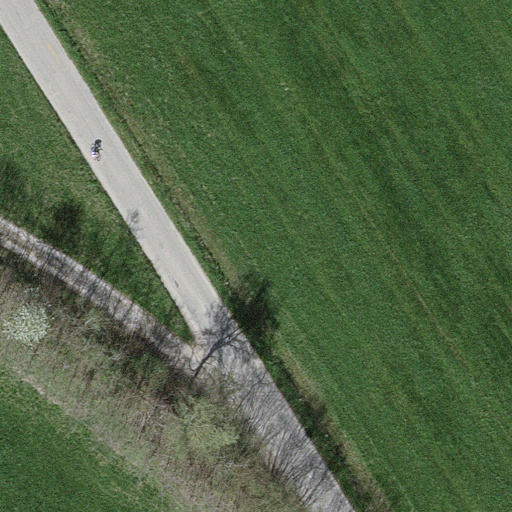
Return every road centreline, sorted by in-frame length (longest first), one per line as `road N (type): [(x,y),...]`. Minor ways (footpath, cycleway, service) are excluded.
road 1 (unclassified): [(0,1),(329,511)]
road 2 (track): [(270,414),(162,350),(0,232)]
